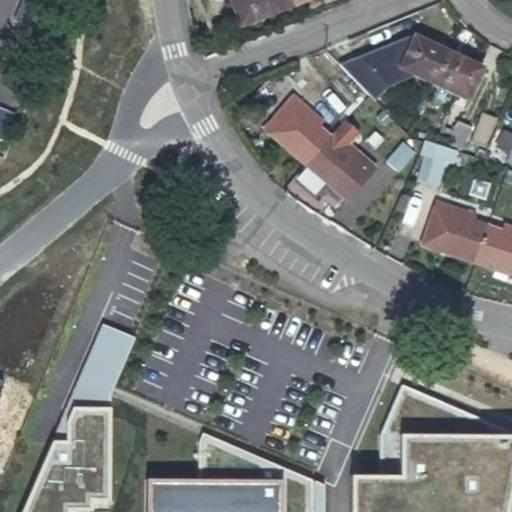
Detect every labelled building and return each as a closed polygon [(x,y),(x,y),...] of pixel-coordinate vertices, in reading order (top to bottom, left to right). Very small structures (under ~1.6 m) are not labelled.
[(24,0),(16,20),(25,24),(45,33),(58,0),(24,0)] [(231,0),(239,23),(293,2),(292,0),(231,0)] [(435,84),(449,52),(416,36),(400,67),(435,84)] [(480,66),(449,52),(435,84),(465,99),(480,66)] [(361,61),(351,73),(371,91),(382,79),(361,61)] [(266,126),(307,162),(331,136),(318,124),(322,120),(294,95),(266,126)] [(11,112),(5,109),(0,121),(0,137),(1,138),(11,112)] [(479,110),(467,138),(481,144),(493,116),(479,110)] [(358,118),(350,127),(369,144),(377,135),(358,118)] [(457,121),(446,143),(451,145),(458,146),(468,127),(457,121)] [(500,135),(494,148),(511,155),(511,129),(508,139),(500,135)] [(331,136),(307,162),(347,198),(375,167),(348,143),(344,148),(331,136)] [(431,141),(424,139),(419,149),(428,152),(431,141)] [(445,145),(431,141),(428,152),(424,164),(438,169),(445,145)] [(422,242),(475,261),(487,226),(471,220),(474,212),(437,200),(422,242)] [(487,226),(475,261),(511,273),(511,225),(506,224),(502,231),(487,226)] [(205,259),(200,271),(228,283),(232,271),(205,259)] [(511,375),(442,348),(431,373),(511,405),(511,375)] [(511,511),(511,431),(400,384),(379,436),(378,476),(357,476),(357,511),(511,511)]
